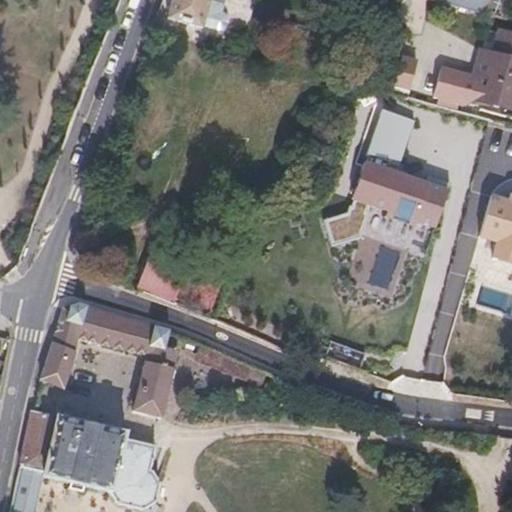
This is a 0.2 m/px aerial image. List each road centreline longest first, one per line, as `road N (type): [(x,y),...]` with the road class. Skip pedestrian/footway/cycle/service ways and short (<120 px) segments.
road 1 (residential): [(511,419),(404,406),(88,289),(43,282)]
road 2 (tertiary): [(43,282),(147,0)]
road 3 (tertiary): [(0,485),(36,302)]
